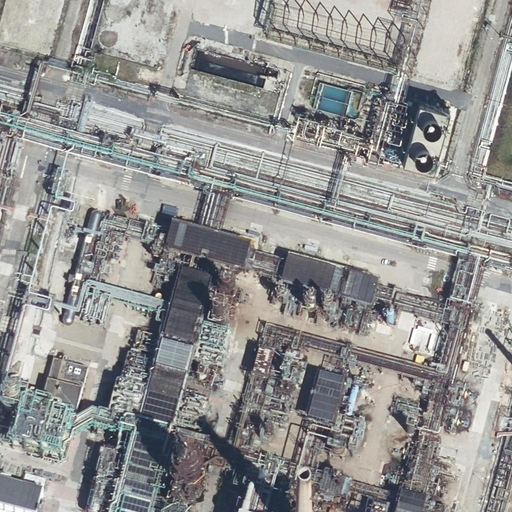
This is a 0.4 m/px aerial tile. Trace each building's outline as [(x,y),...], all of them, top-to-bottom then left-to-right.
[(404,36),(272,1),(264,30),(395,66),(404,36)] [(431,170),(447,109),(418,101),(401,162),(431,170)] [(248,243),(236,239),(234,246),(246,249),(248,243)] [(230,316),(208,310),(203,327),(225,332),(230,316)] [(86,368),(31,353),(30,356),(24,355),(19,375),(25,377),(21,392),(23,392),(21,400),(13,398),(8,414),(0,412),(0,510),(7,511),(36,511),(42,492),(10,484),(18,453),(60,464),(86,368)] [(267,382),(273,359),(258,355),(251,378),(267,382)] [(206,377),(206,375),(204,374),(203,373),(201,373),(200,374),(198,375),(197,376),(197,378),(197,380),(198,381),(200,382),(202,382),(203,382),(205,381),(206,380),(206,379),(206,377)] [(198,491),(198,488),(199,485),(198,482),(197,479),(195,477),(193,475),(190,474),(187,474),(184,474),(181,475),(179,477),(177,479),(175,482),(175,485),(175,488),(176,491),(177,493),(180,495),(182,497),(185,498),(188,498),(191,497),(194,496),(196,493),(198,491)]
